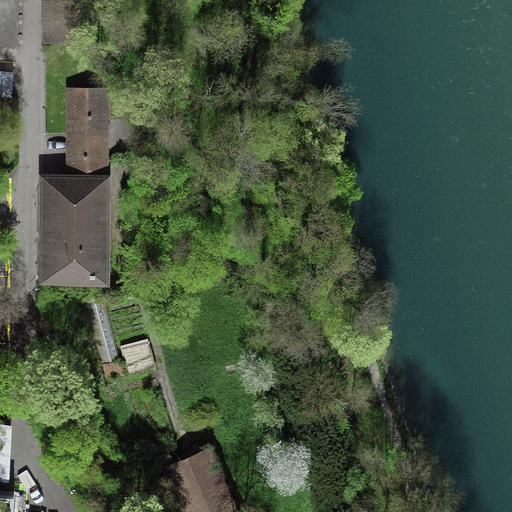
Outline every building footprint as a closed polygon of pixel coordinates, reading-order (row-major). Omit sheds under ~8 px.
[(0,0),(0,35),(17,36),(17,0),(0,0)] [(75,0),(44,0),(45,18),(45,40),(76,40),(75,0)] [(13,69),(0,68),(0,96),(11,97),(13,69)] [(66,84),(66,173),(109,173),(109,84),(66,84)] [(66,173),(39,173),(39,227),(39,280),(109,280),(109,173),(66,173)] [(85,301),(104,378),(124,373),(105,296),(95,299),(85,301)] [(147,341),(121,347),(127,374),(153,368),(147,341)] [(190,453),(173,461),(166,444),(136,457),(160,511),(237,511),(208,445),(190,453)] [(0,511),(13,511),(14,497),(0,495),(0,511)]
